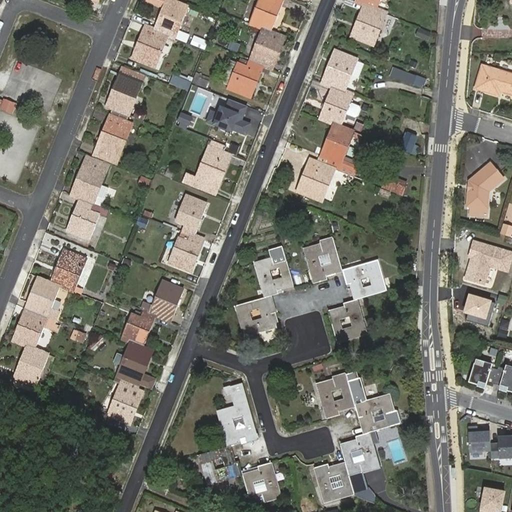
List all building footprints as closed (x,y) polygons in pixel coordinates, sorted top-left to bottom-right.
[(95,9),(98,0),(78,0),(77,2),(95,9)] [(176,38),(189,7),(175,1),(171,0),(165,0),(163,6),(154,29),(168,35),(176,38)] [(263,28),(271,32),(283,0),(259,0),(250,23),(263,28)] [(376,9),(380,0),(356,0),(356,2),(364,5),(376,9)] [(374,46),(387,14),(376,9),(364,5),(352,37),(374,46)] [(155,67),(168,35),(154,29),(146,26),(133,59),(155,67)] [(273,69),(286,38),(271,32),(263,28),(250,60),(264,66),(273,69)] [(415,37),(427,40),(430,32),(417,28),(415,37)] [(195,39),(193,44),(204,49),(206,43),(195,39)] [(345,91),(358,59),(335,50),(323,83),(332,86),(345,91)] [(229,86),(239,63),(232,60),(222,83),(229,86)] [(251,98),(264,66),(250,60),(248,67),(239,63),(229,86),(229,88),(251,98)] [(476,89),(499,95),(501,92),(511,94),(511,74),(483,66),(476,89)] [(107,106),(129,115),(145,76),(123,67),(107,106)] [(419,78),(409,74),(406,82),(416,86),(419,78)] [(175,77),(172,84),(183,89),(186,82),(175,77)] [(206,87),(208,80),(198,78),(196,85),(206,87)] [(351,103),(355,95),(345,91),(332,86),(319,118),(334,124),(342,127),(348,113),(351,103)] [(240,119),(246,108),(218,94),(204,122),(228,134),(230,130),(244,137),(250,124),(240,119)] [(351,103),(348,113),(358,117),(362,107),(351,103)] [(187,127),(191,117),(178,112),(175,122),(187,127)] [(116,166),(133,124),(110,115),(93,157),(116,166)] [(335,169),(353,176),(357,166),(359,163),(344,157),(354,132),(342,127),(334,124),(321,156),(328,158),(325,165),(335,169)] [(404,132),(397,150),(411,154),(417,136),(404,132)] [(209,147),(224,153),(227,145),(212,140),(209,147)] [(216,194),(231,156),(224,153),(209,147),(196,178),(194,185),(216,194)] [(102,185),(110,165),(87,156),(71,195),(80,198),(102,207),(109,188),(102,185)] [(328,158),(321,156),(319,163),(321,164),(325,165),(328,158)] [(322,202),(335,169),(325,165),(321,164),(319,163),(310,159),(297,192),(322,202)] [(471,207),(471,214),(487,216),(489,191),(504,179),(491,163),(470,181),(473,186),(473,189),(469,192),(468,206),(471,207)] [(194,185),(196,178),(187,175),(184,182),(194,185)] [(135,185),(147,189),(150,179),(138,176),(135,185)] [(402,194),(406,183),(387,176),(383,187),(402,194)] [(387,197),(389,192),(381,189),(379,194),(387,197)] [(194,235),(207,203),(187,195),(176,221),(185,225),(183,231),(191,234),(194,235)] [(103,216),(106,209),(102,207),(80,198),(67,231),(88,239),(99,214),(103,216)] [(134,225),(144,229),(148,220),(137,216),(134,225)] [(500,233),(509,235),(511,228),(502,225),(500,233)] [(191,272),(205,240),(194,235),(191,234),(189,241),(180,237),(169,263),(191,272)] [(326,274),(343,270),(334,238),(320,242),(321,245),(305,249),(315,283),(328,280),(326,274)] [(508,271),(511,257),(511,252),(474,242),(470,257),(475,258),(473,263),(471,264),(467,279),(485,284),(490,266),(508,271)] [(256,263),(266,297),(267,297),(278,294),(277,289),(294,284),(283,247),(271,251),(273,258),(256,263)] [(74,291),(87,258),(65,250),(52,282),(60,285),(74,291)] [(357,299),(386,291),(377,262),(343,272),(347,284),(351,283),(356,300),(357,299)] [(59,312),(50,309),(60,285),(52,282),(39,277),(26,308),(56,320),(59,312)] [(170,321),(183,289),(163,281),(153,305),(144,302),(141,310),(144,311),(155,315),(170,321)] [(280,326),(276,312),(272,313),(267,297),(266,297),(236,305),(245,336),(280,326)] [(356,300),(344,303),(345,308),(329,312),(338,343),(367,334),(357,299),(356,300)] [(54,325),(56,320),(26,308),(14,340),(27,345),(35,348),(44,326),(57,331),(59,326),(54,325)] [(155,315),(144,311),(142,317),(133,314),(123,339),(131,342),(142,347),(155,315)] [(85,333),(76,329),(72,338),(82,342),(85,333)] [(155,379),(144,375),(153,351),(142,347),(131,342),(126,355),(122,364),(116,380),(121,382),(130,386),(133,379),(146,384),(152,386),(155,379)] [(34,391),(48,354),(35,348),(27,345),(13,383),(34,391)] [(114,361),(122,364),(126,355),(118,352),(114,361)] [(493,362),(478,357),(471,379),(487,384),(487,382),(501,386),(500,388),(511,391),(511,367),(507,366),(506,369),(492,365),(493,362)] [(318,385),(328,419),(339,415),(338,410),(355,406),(349,382),(346,374),(333,378),(334,380),(318,385)] [(131,424),(146,384),(133,379),(130,386),(121,382),(108,415),(131,424)] [(397,412),(395,412),(390,395),(366,401),(360,379),(349,382),(355,406),(358,416),(363,415),(368,433),(369,432),(400,423),(397,412)] [(229,446),(259,438),(244,385),(233,388),(237,405),(219,410),(229,446)] [(488,431),(466,432),(468,452),(489,451),(488,431)] [(362,472),(379,467),(369,432),(368,433),(356,436),(357,441),(341,446),(346,464),(354,493),(367,489),(362,472)] [(511,435),(498,436),(498,443),(491,443),(491,460),(511,458),(511,435)] [(234,462),(229,446),(200,454),(208,484),(243,474),(239,461),(234,462)] [(252,505),(281,497),(271,462),(257,466),(259,471),(243,476),(252,505)] [(354,493),(346,464),(330,469),(329,464),(316,467),(325,502),(354,493)] [(500,511),(505,491),(482,486),(477,509),(490,511),(500,511)] [(205,502),(215,506),(209,487),(201,489),(205,502)]
